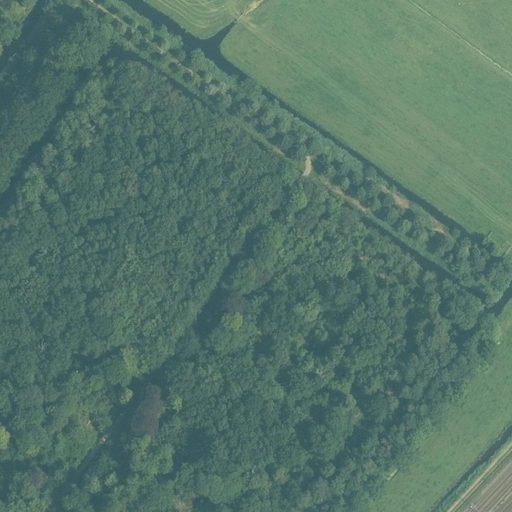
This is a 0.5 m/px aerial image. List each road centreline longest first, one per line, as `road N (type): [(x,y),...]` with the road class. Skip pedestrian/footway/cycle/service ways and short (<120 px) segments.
road 1 (track): [(294,190),(49,511)]
road 2 (track): [(316,162),(84,0)]
road 3 (track): [(495,257),(473,272),(316,162)]
